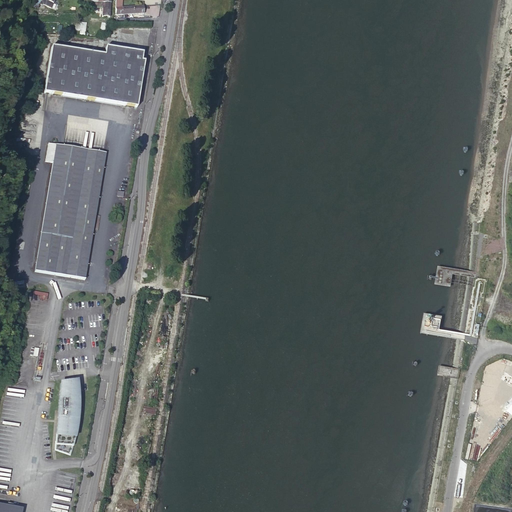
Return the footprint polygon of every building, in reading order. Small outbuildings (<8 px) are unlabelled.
[(40,3),(39,3),(40,0),(36,0),(36,1),(33,0),(21,0),(21,1),(37,9),(40,3)] [(103,2),(98,2),(98,5),(105,6),(105,8),(103,8),(103,16),(110,17),(111,3),(103,2)] [(105,54),(52,44),(43,91),(136,108),(145,62),(142,61),(144,53),(107,46),(105,54)] [(21,120),(21,127),(37,128),(37,121),(21,120)] [(85,280),(110,147),(59,137),(58,145),(55,162),(34,271),(85,280)] [(55,162),(58,145),(50,143),(47,161),(55,162)] [(47,299),(48,293),(33,291),(32,294),(40,295),(40,298),(47,299)] [(14,325),(15,325),(17,326),(24,304),(18,302),(17,305),(16,310),(15,316),(14,320),(14,325)] [(55,442),(55,450),(69,455),(71,451),(74,437),(76,437),(77,430),(78,423),(79,412),(79,402),(79,397),(77,397),(76,386),(75,382),(60,384),(58,411),(60,411),(59,418),(59,426),(57,426),(56,436),(58,436),(58,442),(55,442)] [(472,439),(479,440),(480,429),(473,428),(472,439)]
